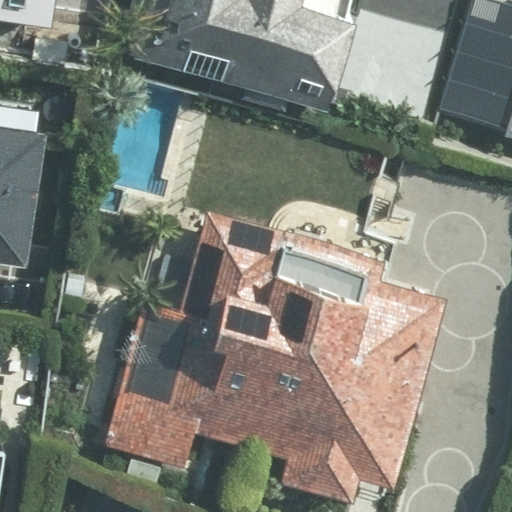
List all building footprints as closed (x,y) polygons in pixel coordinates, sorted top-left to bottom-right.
[(0,0),(0,20),(35,24),(36,0),(0,0)] [(124,0),(120,19),(143,25),(133,63),(313,110),(341,0),(124,0)] [(511,8),(498,4),(472,91),(511,103),(511,8)] [(0,265),(8,266),(24,129),(0,126),(0,265)] [(91,445),(129,456),(122,479),(152,487),(158,465),(173,469),(184,431),(278,458),(271,484),(343,505),(350,480),(378,488),(434,293),(376,276),(386,239),(359,231),(362,221),(312,206),(310,205),(307,204),(305,204),(303,203),(301,203),(299,203),(297,203),(294,203),(292,203),(290,204),(288,204),(286,205),(284,206),(282,207),(280,208),(278,209),(277,211),(275,212),(274,214),(272,216),(271,217),(270,219),(269,221),(268,223),(267,225),(267,227),(266,230),(266,232),(266,234),(266,236),(266,238),(266,240),(266,243),(267,245),(158,213),(91,445)]
